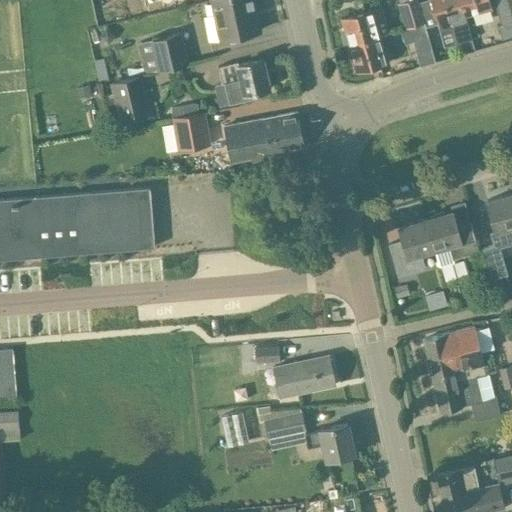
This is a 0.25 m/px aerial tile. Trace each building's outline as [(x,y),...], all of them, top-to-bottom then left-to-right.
[(254,0),(211,0),(214,14),(219,39),(261,30),(254,0)] [(405,28),(421,23),(423,22),(416,0),(407,0),(398,3),(405,28)] [(430,0),(438,24),(440,32),(452,29),(456,43),(472,39),(466,16),(464,16),(458,0),(430,0)] [(458,0),(464,16),(466,16),(492,8),(489,0),(458,0)] [(511,17),(506,0),(495,0),(493,1),(501,25),(498,26),(503,40),(511,37),(511,17)] [(348,43),(348,45),(378,36),(379,36),(387,34),(380,7),(341,18),(345,33),(340,35),(342,45),(348,43)] [(107,44),(114,34),(104,27),(97,37),(107,44)] [(188,63),(181,32),(137,43),(144,73),(188,63)] [(386,63),(379,36),(348,45),(355,72),(386,63)] [(424,65),(435,62),(427,37),(412,41),(419,66),(424,65)] [(238,61),(218,66),(218,69),(222,83),(224,82),(229,104),(256,97),(254,91),(270,87),(263,58),(238,64),(238,61)] [(150,110),(141,74),(110,82),(112,91),(104,93),(106,104),(115,102),(119,118),(150,110)] [(74,88),(77,99),(91,96),(88,85),(74,88)] [(197,103),(170,108),(172,117),(199,112),(197,103)] [(211,144),(205,111),(199,112),(172,117),(171,117),(177,150),(211,144)] [(304,147),(297,111),(224,125),(231,161),(251,157),(252,161),(289,153),(288,150),(304,147)] [(0,198),(0,259),(138,248),(152,247),(147,187),(0,198)] [(511,196),(511,193),(487,200),(495,230),(490,232),(493,245),(482,248),(492,279),(507,274),(499,247),(511,243),(511,196)] [(424,218),(433,249),(434,249),(439,266),(452,262),(452,259),(478,252),(469,220),(456,224),(452,210),(424,218)] [(433,249),(424,218),(398,225),(402,240),(388,243),(397,275),(423,267),(419,253),(433,249)] [(406,285),(393,288),(396,299),(409,295),(406,285)] [(444,290),(437,292),(442,306),(448,305),(444,290)] [(422,339),(431,378),(450,374),(452,383),(485,374),(480,351),(493,348),(488,327),(474,330),(473,326),(422,339)] [(274,345),(255,346),(256,362),(275,361),(274,345)] [(0,395),(16,395),(12,348),(0,349),(0,395)] [(335,384),(328,355),(274,367),(280,396),(335,384)] [(511,385),(511,366),(499,369),(504,388),(511,385)] [(450,374),(431,378),(439,411),(471,403),(475,420),(500,414),(496,396),(494,396),(488,373),(485,374),(452,383),(450,374)] [(271,410),(269,405),(256,407),(259,421),(263,420),(268,438),(305,430),(301,408),(271,410)] [(0,429),(18,428),(17,411),(0,412),(0,429)] [(242,412),(221,416),(227,446),(248,441),(242,412)] [(348,423),(320,429),(304,432),(308,446),(323,443),(326,459),(354,453),(348,423)] [(511,454),(493,459),(498,480),(504,479),(505,483),(511,481),(511,454)] [(479,490),(474,466),(436,474),(444,511),(489,511),(504,509),(499,486),(479,490)] [(336,489),(328,490),(329,498),(337,497),(336,489)] [(298,511),(323,511),(323,498),(297,500),(298,511)]
